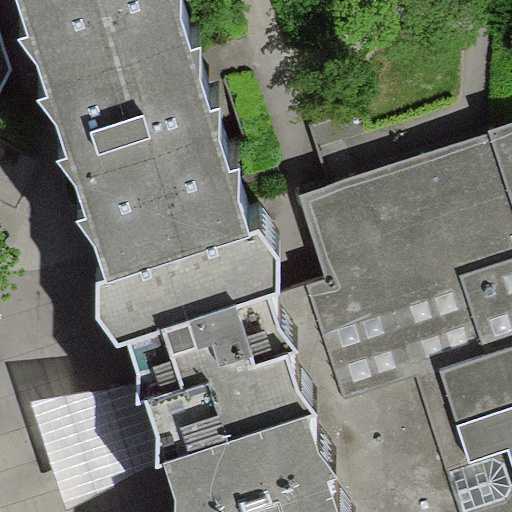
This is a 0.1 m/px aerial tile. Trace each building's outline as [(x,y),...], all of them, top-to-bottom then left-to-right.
[(278,262),(282,260),(281,228),(261,199),(251,202),(240,168),(241,139),(231,141),(221,111),(222,78),(213,81),(202,51),(202,18),(193,21),(185,0),(28,0),(31,7),(21,10),(38,35),(49,68),(40,70),(58,95),(68,128),(59,131),(78,155),(89,187),(79,190),(99,218),(109,249),(98,252),(99,287),(116,313),(120,312),(128,310),(270,264),(278,262)] [(0,94),(14,67),(0,21),(0,94)] [(511,511),(511,122),(329,183),(354,260),(325,268),(286,282),(278,262),(270,264),(282,301),(300,324),(291,327),(301,360),(320,385),(310,387),(321,419),(339,444),(329,448),(338,479),(358,505),(349,508),(349,511),(511,511)] [(39,157),(0,137),(0,198),(13,205),(39,157)] [(354,260),(329,183),(301,191),(325,268),(354,260)] [(109,249),(99,218),(70,228),(0,249),(0,511),(79,511),(32,363),(126,332),(120,312),(116,313),(99,287),(98,252),(109,249)] [(349,511),(349,508),(358,505),(338,479),(329,448),(339,444),(321,419),(310,387),(320,385),(301,360),(291,327),(300,324),(282,301),(270,264),(128,310),(139,345),(139,376),(148,374),(158,404),(158,436),(167,433),(178,464),(178,496),(187,493),(192,511),(349,511)] [(32,363),(79,511),(192,511),(187,493),(178,496),(178,464),(167,433),(158,436),(158,404),(148,374),(139,376),(139,345),(128,310),(120,312),(126,332),(32,363)]
